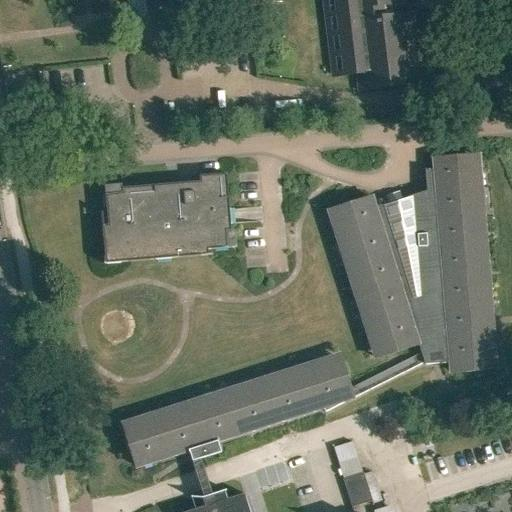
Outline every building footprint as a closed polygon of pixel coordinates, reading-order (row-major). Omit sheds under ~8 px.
[(101,0),(102,2),(117,0),(129,0),(131,11),(143,9),(141,0),(242,0),(243,8),(280,3),(280,0),(324,0),(333,76),(357,74),(359,90),(419,83),(411,15),(395,17),(393,4),(403,3),(402,0),(101,0)] [(127,435),(125,436),(129,448),(131,447),(138,468),(187,452),(197,449),(200,460),(221,453),(218,443),(323,409),(325,413),(348,401),(352,400),(352,399),(424,363),(424,365),(440,364),(440,365),(442,365),(441,364),(448,363),(449,372),(490,369),(473,157),(467,158),(466,156),(454,157),(454,159),(432,161),(433,169),(424,170),(426,192),(376,208),(373,199),(352,205),(351,203),(339,207),(340,209),(333,211),(379,356),(418,343),(421,354),(348,390),(339,361),(125,429),(127,435)] [(100,213),(105,264),(112,264),(212,255),(212,254),(208,254),(208,250),(232,248),(226,175),(220,175),(199,177),(200,182),(177,184),(105,190),(108,226),(102,227),(101,213),(100,213)] [(262,206),(238,205),(238,221),(262,222),(262,206)] [(249,511),(244,494),(227,500),(224,491),(210,495),(205,478),(200,460),(197,449),(187,452),(196,481),(202,498),(204,507),(188,511),(249,511)] [(343,480),(353,511),(373,505),(363,474),(343,480)] [(402,511),(402,502),(388,503),(387,511),(402,511)]
